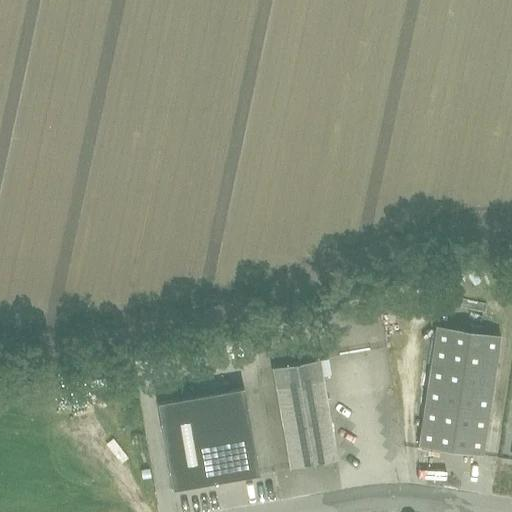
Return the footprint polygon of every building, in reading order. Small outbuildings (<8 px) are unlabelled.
[(502,334),(438,323),(418,444),(483,455),(502,334)] [(336,460),(321,378),(318,358),(270,366),(289,468),(336,460)] [(112,380),(97,384),(100,396),(115,392),(112,380)] [(258,474),(243,387),(156,402),(172,489),(258,474)] [(102,423),(109,444),(122,439),(114,419),(102,423)]
